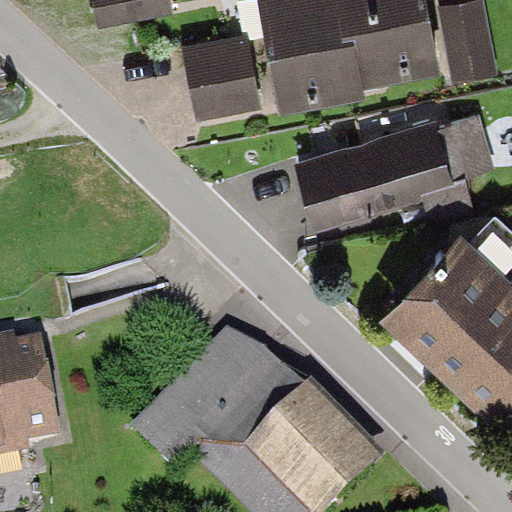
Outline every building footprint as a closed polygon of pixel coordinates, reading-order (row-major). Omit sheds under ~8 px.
[(171,0),(93,0),(98,28),(174,15),(171,0)] [(337,0),(263,0),(282,116),(368,98),(367,91),(358,41),(346,43),(337,0)] [(443,77),(428,0),(337,0),(346,43),(358,41),(367,91),(443,77)] [(483,0),(478,0),(440,8),(455,82),(498,74),(483,0)] [(249,36),(186,47),(198,120),(262,109),(249,36)] [(482,116),(296,166),(314,233),(421,204),(428,231),(479,217),(469,180),(497,172),(482,116)] [(467,237),(384,324),(501,432),(511,420),(511,283),(507,277),(511,269),(511,231),(495,216),(473,243),(467,237)] [(0,456),(35,449),(34,441),(63,435),(42,332),(17,337),(15,329),(0,332),(0,456)] [(229,330),(133,427),(184,473),(199,456),(258,511),(324,511),(384,448),(311,374),(303,379),(268,347),(229,330)]
